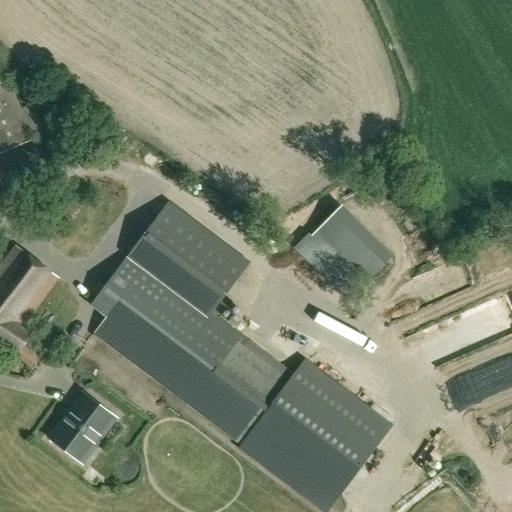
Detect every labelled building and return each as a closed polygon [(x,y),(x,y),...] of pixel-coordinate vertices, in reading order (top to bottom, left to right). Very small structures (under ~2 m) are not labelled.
[(0,153),(34,139),(6,74),(0,76),(0,153)] [(294,378),(209,314),(248,263),(168,203),(105,287),(120,299),(95,332),(244,444),(239,450),(321,511),(327,511),(392,425),(307,361),(294,378)] [(311,238),(348,275),(361,288),(392,256),(379,243),(341,205),(311,238)] [(44,354),(26,341),(31,334),(21,328),(58,278),(15,246),(0,266),(0,337),(19,352),(16,357),(32,369),(44,354)] [(49,439),(71,456),(84,438),(95,446),(116,418),(82,393),(49,439)] [(436,467),(447,444),(436,439),(425,462),(436,467)]
